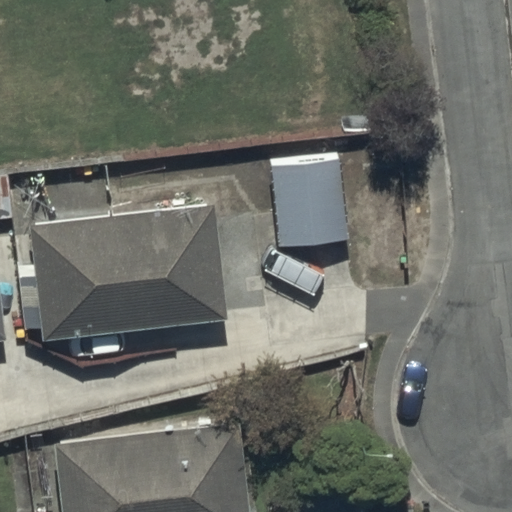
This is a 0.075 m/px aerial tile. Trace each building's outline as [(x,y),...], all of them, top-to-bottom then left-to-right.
[(279,0),(100,0),(115,110),(290,87),(279,0)] [(344,147),(269,157),(279,237),(354,227),(344,147)] [(10,177),(0,178),(0,225),(14,224),(10,177)] [(214,190),(31,212),(44,328),(228,306),(214,190)] [(55,436),(61,511),(246,511),(235,415),(55,436)]
